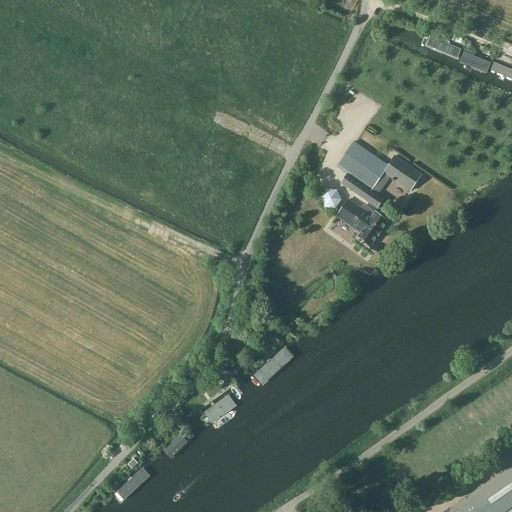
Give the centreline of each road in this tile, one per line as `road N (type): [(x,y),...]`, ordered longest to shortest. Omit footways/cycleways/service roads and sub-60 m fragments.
road 1 (unclassified): [(67,511),(219,358),(243,264),(365,0)]
road 2 (unclassified): [(280,511),(511,352)]
